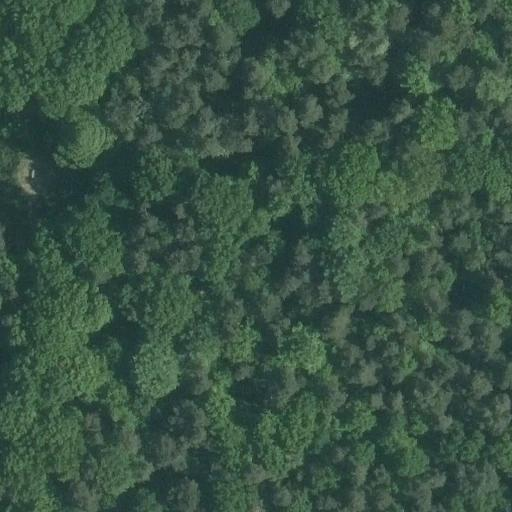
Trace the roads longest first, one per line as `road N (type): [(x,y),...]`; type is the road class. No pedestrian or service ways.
road 1 (track): [(511,137),(121,159),(93,169),(55,211),(0,226)]
road 2 (track): [(11,0),(12,23),(37,81),(93,169)]
road 3 (track): [(0,379),(32,232),(55,211)]
road 4 (track): [(117,0),(96,82),(93,169)]
